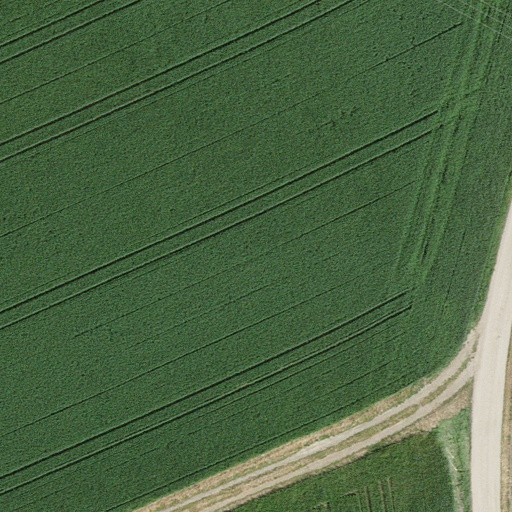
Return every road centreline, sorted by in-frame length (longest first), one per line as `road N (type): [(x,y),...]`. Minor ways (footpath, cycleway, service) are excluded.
road 1 (track): [(494,341),(406,413),(193,511)]
road 2 (track): [(511,254),(490,376),(488,511)]
